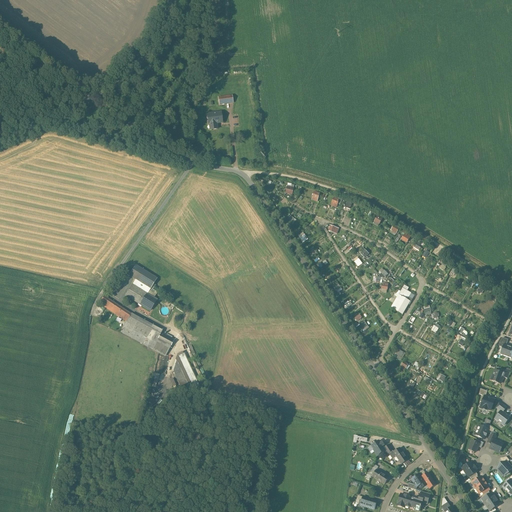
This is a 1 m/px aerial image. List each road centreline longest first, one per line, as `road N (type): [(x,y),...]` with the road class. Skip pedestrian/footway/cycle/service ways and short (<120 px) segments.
road 1 (unclassified): [(240,172),(430,452)]
road 2 (track): [(511,287),(385,210),(325,186),(240,172)]
road 3 (unclassified): [(240,172),(176,154),(94,97)]
road 4 (unclassified): [(94,97),(138,64),(168,0)]
